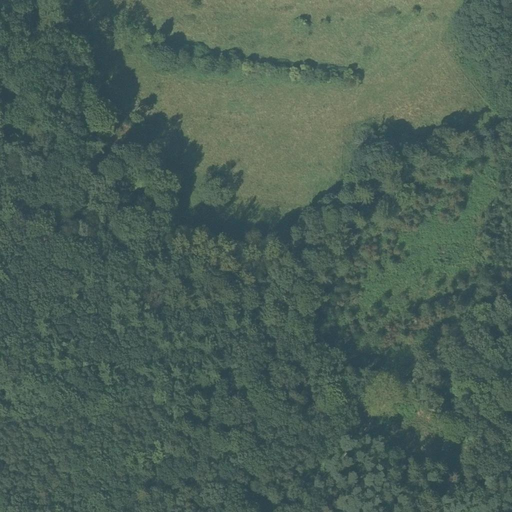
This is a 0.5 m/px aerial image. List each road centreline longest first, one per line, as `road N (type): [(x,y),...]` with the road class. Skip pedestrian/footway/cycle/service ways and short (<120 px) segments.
road 1 (track): [(0,216),(157,307),(297,322)]
road 2 (track): [(297,322),(438,166),(470,139),(511,121)]
road 3 (track): [(113,511),(221,416),(297,322)]
road 4 (unknown): [(511,329),(391,401)]
road 5 (unknown): [(312,511),(322,485),(391,401)]
